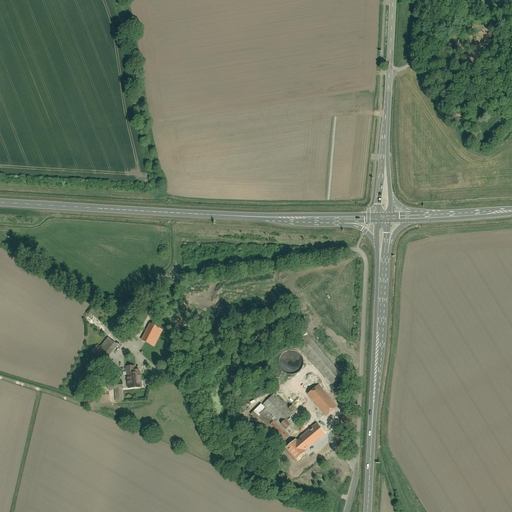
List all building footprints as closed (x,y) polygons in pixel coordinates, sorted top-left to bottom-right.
[(117,345),(107,338),(100,347),(96,344),(91,351),(105,361),(117,345)] [(135,366),(125,366),(127,389),(141,388),(140,373),(135,373),(135,366)] [(115,390),(115,401),(124,401),(123,385),(108,386),(108,390),(115,390)] [(336,407),(318,386),(307,395),(325,416),(336,407)] [(261,404),(250,414),(280,445),(289,436),(284,431),(289,426),(284,421),(292,414),(273,395),(263,405),(261,404)] [(340,425),(350,428),(353,417),(343,415),(340,425)] [(325,434),(316,423),(285,449),(295,462),(305,453),(304,452),(325,434)]
